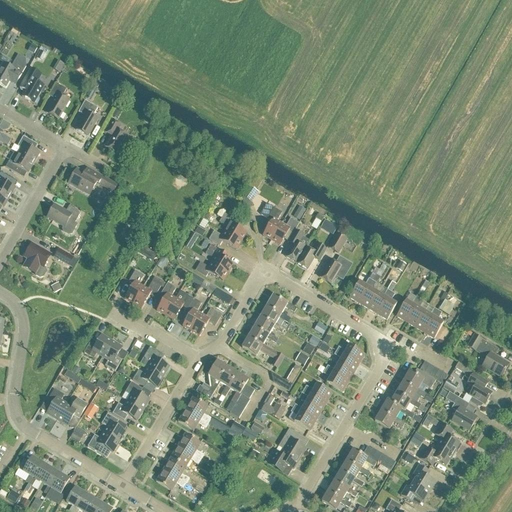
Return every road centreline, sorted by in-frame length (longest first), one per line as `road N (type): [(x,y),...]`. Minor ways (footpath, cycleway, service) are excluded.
road 1 (residential): [(295,511),(380,370),(376,340),(263,273),(221,349)]
road 2 (residential): [(126,491),(16,419),(21,338),(15,310),(0,297)]
road 3 (residential): [(126,491),(196,359)]
road 4 (residential): [(0,262),(64,147)]
